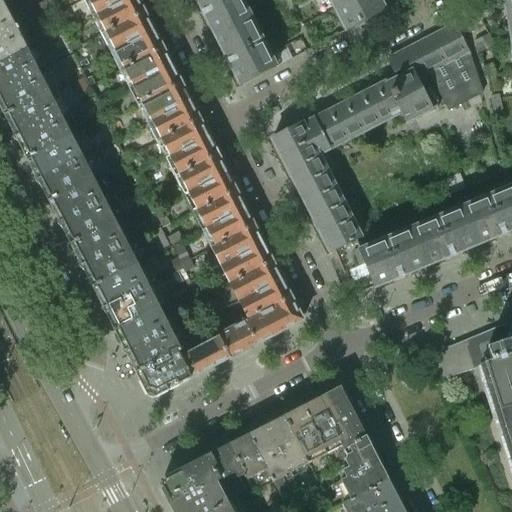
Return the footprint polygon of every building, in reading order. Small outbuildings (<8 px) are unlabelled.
[(62,15),(54,0),(44,0),(45,1),(36,5),(46,24),(62,15)] [(82,0),(81,1),(90,19),(126,0),(82,0)] [(136,0),(126,0),(90,19),(99,37),(144,14),(136,0)] [(251,21),(240,0),(196,0),(216,39),(251,21)] [(384,12),(378,0),(329,0),(342,24),(347,21),(351,28),(345,30),(346,31),(384,12)] [(3,10),(0,11),(0,38),(14,31),(3,10)] [(144,14),(99,37),(108,54),(153,32),(144,14)] [(478,15),(463,23),(469,33),(483,26),(478,15)] [(275,68),(251,21),(216,39),(240,86),(275,68)] [(454,26),(415,45),(429,73),(448,110),(482,93),(467,51),(468,51),(454,26)] [(14,31),(0,38),(0,64),(25,52),(14,31)] [(153,32),(108,54),(118,72),(162,49),(153,32)] [(493,45),(488,34),(474,42),(479,53),(493,45)] [(387,60),(397,80),(413,72),(417,79),(429,73),(415,45),(387,60)] [(162,49),(118,72),(127,90),(171,67),(162,49)] [(25,52),(0,64),(0,91),(36,73),(25,52)] [(490,64),(483,67),(487,78),(494,76),(490,64)] [(171,67),(127,90),(136,107),(180,85),(171,67)] [(317,154),(401,112),(406,122),(432,109),(417,79),(413,72),(397,80),(387,85),(386,83),(303,126),(317,154)] [(36,73),(0,91),(0,110),(3,117),(47,95),(36,73)] [(180,85),(136,107),(145,125),(189,102),(180,85)] [(47,95),(3,117),(14,138),(58,116),(47,95)] [(499,101),(498,95),(490,97),(491,103),(499,101)] [(504,118),(499,101),(491,103),(496,120),(504,118)] [(189,102),(145,125),(154,143),(198,120),(189,102)] [(58,116),(14,138),(25,160),(69,137),(58,116)] [(198,120),(154,143),(163,160),(208,138),(198,120)] [(360,238),(327,174),(317,154),(303,126),(302,124),(272,139),(330,253),(355,240),(360,238)] [(69,137),(25,160),(36,181),(80,159),(69,137)] [(208,138),(163,160),(173,179),(217,156),(208,138)] [(217,156),(173,179),(182,196),(226,173),(217,156)] [(80,159),(36,181),(47,203),(91,180),(80,159)] [(165,216),(142,172),(133,177),(142,194),(135,198),(140,208),(148,203),(157,220),(165,216)] [(226,173),(182,196),(191,214),(235,192),(226,173)] [(91,180),(47,203),(58,224),(102,201),(91,180)] [(511,230),(511,188),(461,209),(476,245),(511,230)] [(235,192),(191,214),(200,231),(244,209),(235,192)] [(102,201),(58,224),(69,245),(113,222),(102,201)] [(244,209),(200,231),(210,249),(254,227),(244,209)] [(476,245),(461,209),(410,230),(425,267),(476,245)] [(113,222),(69,245),(80,266),(124,244),(113,222)] [(254,227),(210,249),(219,267),(263,245),(254,227)] [(425,267),(410,230),(360,251),(362,257),(361,258),(373,287),(373,288),(425,267)] [(355,240),(330,253),(336,263),(338,262),(352,297),(358,295),(357,294),(373,287),(361,258),(362,257),(360,251),(355,240)] [(124,244),(80,266),(91,288),(135,265),(124,244)] [(263,245),(219,267),(228,285),(272,262),(263,245)] [(272,262),(228,285),(237,303),(281,281),(272,262)] [(135,265),(91,288),(102,309),(146,287),(135,265)] [(190,291),(201,287),(197,279),(186,283),(190,291)] [(281,281),(237,303),(245,319),(247,321),(251,318),(290,298),(281,281)] [(146,287),(102,309),(113,331),(157,308),(146,287)] [(200,301),(208,317),(216,313),(208,297),(200,301)] [(290,298),(251,318),(247,321),(245,319),(243,321),(255,345),(302,321),(290,298)] [(166,306),(158,310),(163,320),(171,316),(166,306)] [(163,320),(158,310),(157,308),(113,331),(124,351),(168,329),(163,320)] [(255,345),(243,321),(215,335),(228,360),(255,345)] [(502,325),(429,355),(437,381),(483,366),(511,456),(511,346),(510,342),(511,341),(511,329),(510,327),(508,326),(506,325),(504,325),(502,325)] [(168,329),(124,351),(135,373),(175,353),(176,353),(179,351),(168,329)] [(189,351),(178,357),(190,379),(228,360),(215,335),(213,331),(186,345),(189,351)] [(176,353),(175,353),(135,373),(147,396),(147,397),(149,398),(151,398),(152,398),(154,398),(190,379),(178,357),(176,353)] [(432,371),(427,372),(425,373),(427,380),(434,378),(432,371)] [(363,440),(344,403),(341,397),(338,392),(318,402),(339,443),(343,451),(348,448),(363,440)] [(339,443),(318,402),(300,412),(321,452),(339,443)] [(321,452),(300,412),(283,421),(305,465),(308,464),(306,460),(321,452)] [(305,465),(283,421),(263,431),(286,475),(305,465)] [(286,475),(263,431),(246,440),(262,472),(267,470),(273,482),(286,475)] [(385,483),(372,457),(367,447),(369,446),(365,438),(363,440),(348,448),(351,455),(346,457),(345,464),(348,470),(343,472),(347,479),(341,482),(350,501),(385,483)] [(262,472),(246,440),(209,459),(220,482),(234,474),(236,479),(243,476),(246,481),(262,472)] [(171,504),(216,481),(217,483),(220,482),(209,459),(165,481),(163,482),(162,482),(161,481),(159,486),(160,486),(161,487),(162,487),(163,488),(171,504)] [(216,481),(171,504),(174,511),(211,511),(228,504),(217,483),(216,481)] [(385,483),(350,501),(341,506),(343,511),(370,511),(394,500),(385,483)] [(400,511),(394,500),(370,511),(400,511)] [(304,511),(299,501),(295,503),(282,510),(282,511),(304,511)] [(228,504),(211,511),(236,511),(231,502),(228,504)]
